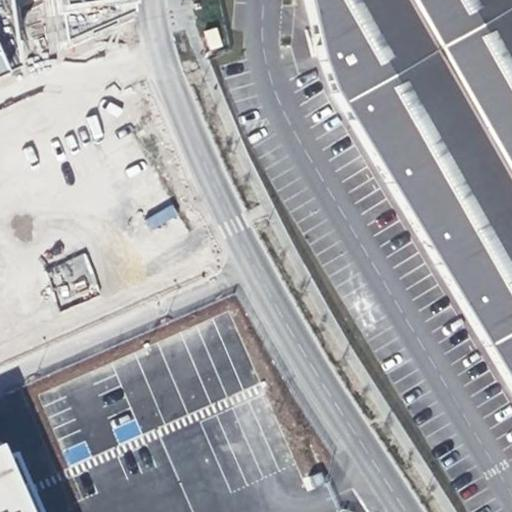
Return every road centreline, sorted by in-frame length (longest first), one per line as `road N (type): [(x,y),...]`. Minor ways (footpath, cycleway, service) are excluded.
road 1 (residential): [(407,511),(257,270),(152,35)]
road 2 (unknown): [(311,496),(69,483),(66,511)]
road 3 (residential): [(0,102),(152,35)]
